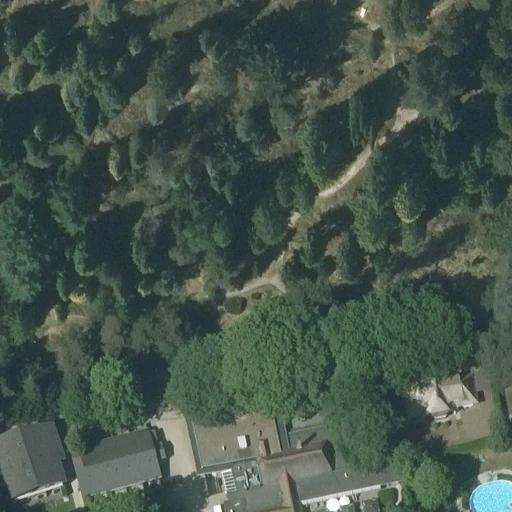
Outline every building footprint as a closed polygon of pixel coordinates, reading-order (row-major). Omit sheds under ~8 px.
[(480,348),(463,352),(467,371),(485,367),(480,348)] [(422,383),(399,388),(404,409),(427,404),(430,418),(432,417),(433,419),(444,417),(443,415),(446,414),(445,408),(474,402),(468,376),(447,381),(445,375),(421,380),(422,383)] [(200,477),(229,471),(236,499),(227,501),(229,510),(227,510),(227,511),(299,511),(298,507),(385,488),(399,485),(394,465),(347,475),(336,428),(282,440),(277,415),(269,417),(266,402),(187,419),(200,477)] [(61,469),(50,434),(0,449),(0,470),(10,503),(60,488),(55,471),(61,469)] [(83,469),(92,501),(160,482),(147,437),(80,455),(83,469)] [(368,506),(368,511),(390,511),(389,503),(368,506)]
